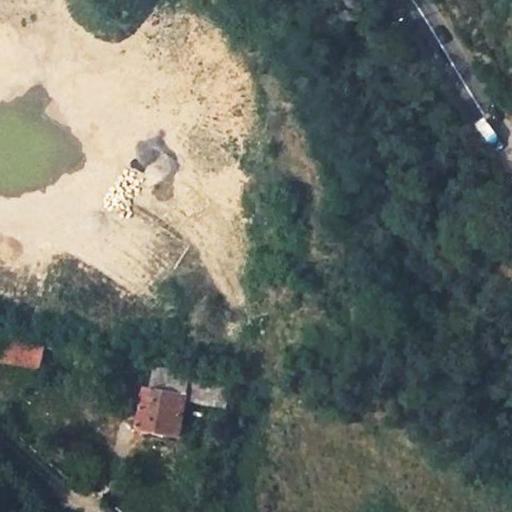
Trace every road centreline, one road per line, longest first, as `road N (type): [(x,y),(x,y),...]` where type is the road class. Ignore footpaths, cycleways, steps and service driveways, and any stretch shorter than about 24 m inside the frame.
road 1 (secondary): [(511,156),(405,0)]
road 2 (track): [(97,511),(0,426)]
